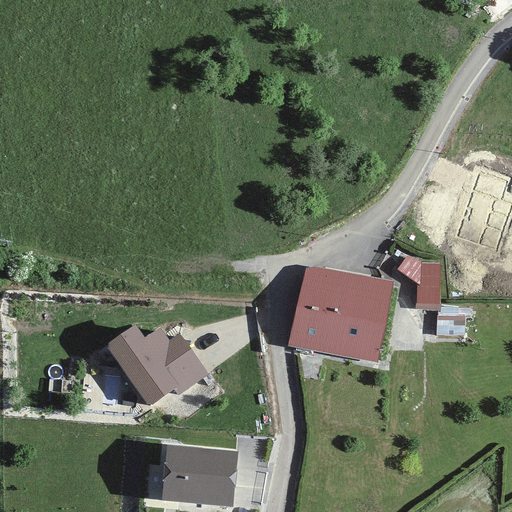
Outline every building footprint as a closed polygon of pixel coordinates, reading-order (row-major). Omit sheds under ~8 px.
[(503,202),(508,177),(464,168),(450,239),(499,249),(504,226),(507,227),(511,204),(503,202)] [(411,265),(406,272),(424,285),(423,306),(443,308),(447,271),(424,272),(423,273),(411,265)] [(310,281),(296,347),(318,351),(380,362),(393,289),(371,285),(319,275),(313,278),(310,281)] [(155,307),(98,349),(146,413),(202,371),(155,307)] [(469,321),(442,320),(442,338),(469,339),(469,321)] [(318,351),(296,347),(295,354),(317,358),(318,351)] [(159,448),(153,502),(225,511),(232,457),(159,448)]
